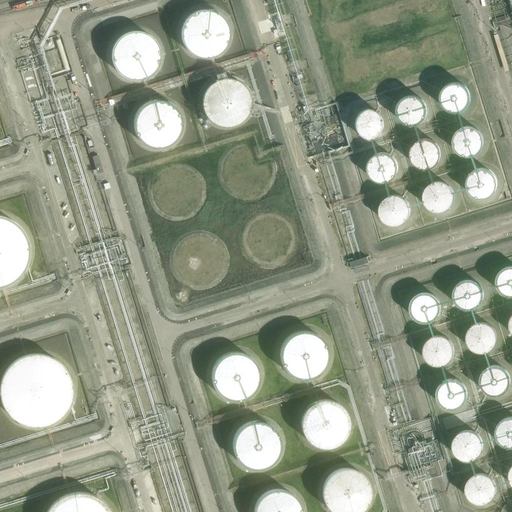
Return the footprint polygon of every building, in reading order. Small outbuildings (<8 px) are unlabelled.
[(230,30),(229,25),(228,20),(225,16),(223,13),(219,9),(214,6),(210,5),(205,4),(200,5),(196,6),(192,8),(188,11),(184,15),(182,19),(180,24),(179,29),(180,34),(181,39),(183,43),(186,47),(190,50),(195,53),(200,55),(204,55),(209,55),(214,53),(219,51),(222,48),(226,44),(228,39),(229,35),(230,30)] [(161,52),(161,46),(159,42),(157,38),(154,34),(151,31),(145,28),(141,26),(136,26),(132,26),(126,28),(122,30),(118,33),(114,37),(112,42),(111,46),(110,52),(110,56),(112,60),(114,65),(117,69),(121,72),(123,74),(126,75),(129,76),(135,77),(140,77),(144,76),(148,74),(153,71),(156,67),(159,62),(160,57),(161,52)] [(252,101),(252,97),(250,92),(248,87),(245,83),(242,80),(238,78),(232,76),(227,75),(221,75),(216,77),(212,79),(208,82),(205,85),(202,90),(200,95),(200,101),(200,106),(201,110),(203,114),(206,119),(210,122),(214,125),(220,126),(224,127),(228,127),(234,126),(239,124),(243,120),(247,116),(250,112),(251,107),(252,101)] [(472,99),(472,96),(472,93),(470,90),(469,88),(467,85),(464,84),(462,82),(459,81),(456,81),(453,82),(450,82),(447,84),(445,86),(443,88),(441,91),(440,94),(440,97),(440,100),(441,103),(442,105),(444,108),(446,110),(449,111),(452,113),(455,113),(458,113),(461,112),(464,111),(466,110),(468,107),(470,105),(471,102),(472,99)] [(182,121),(182,120),(182,115),(180,110),(178,107),(175,102),(170,99),(167,97),(163,96),(158,95),(153,95),(148,97),(144,99),(140,102),(136,107),(134,110),(133,115),(132,120),(133,125),(134,130),(136,134),(139,138),(143,141),(148,143),(153,145),(156,145),(162,145),(166,144),(171,141),(175,138),(177,135),(180,131),(182,126),(182,121)] [(427,112),(427,109),(427,106),(426,103),(424,101),(422,99),(420,97),(417,96),(415,95),(412,95),(409,95),(406,96),(404,97),(401,99),(399,101),(398,104),(397,107),(397,110),(397,112),(398,115),(399,118),(401,120),(403,122),(405,124),(408,125),(411,125),(414,125),(417,124),(419,123),(422,122),(424,120),(425,117),(427,115),(427,112)] [(385,126),(386,123),(385,120),(384,117),(382,114),(380,112),(378,110),(375,109),(372,108),(369,108),(366,108),(364,109),(361,111),(359,113),(357,115),(355,117),(354,120),(354,123),(354,126),(355,129),(356,132),(358,134),(360,136),(363,138),(365,139),(368,140),(371,140),(374,139),(377,138),(380,136),(382,134),(384,132),(385,129),(385,126)] [(484,145),(484,142),(484,139),(483,136),(482,133),(480,131),(478,129),(476,128),(473,126),(470,126),(467,126),(464,126),(462,128),(459,129),(457,131),(455,134),(454,136),(453,139),(453,142),(454,145),(455,148),(456,150),(458,153),(460,154),(463,156),(466,157),(469,157),(472,157),(475,156),(477,154),(480,153),(482,150),(483,148),(484,145)] [(440,159),(441,156),(441,153),(440,150),(439,148),(438,145),(436,143),(434,141),(431,140),(428,139),(426,139),(423,139),(420,140),(417,141),(415,143),(413,145),(412,148),(411,150),(411,153),(411,156),(411,159),(413,162),(414,164),(416,166),(419,167),(421,168),(424,169),(427,169),(430,168),(433,167),(435,166),(437,164),(439,161),(440,159)] [(399,171),(399,168),(399,165),(398,162),(397,160),(395,157),(393,155),(391,153),(388,152),(385,152),(382,152),(379,152),(376,153),(374,155),(371,157),(370,159),(368,162),(368,165),(367,168),(368,171),(369,174),(370,176),(372,179),(374,181),(377,182),(380,183),(383,183),(386,183),(389,182),(392,181),(394,179),(396,177),(398,174),(399,171)] [(97,174),(103,173),(98,155),(92,157),(97,174)] [(498,187),(498,184),(498,181),(497,178),(496,175),(494,173),(492,171),(489,169),(487,168),(484,168),(481,168),(478,168),(475,169),(472,171),(470,173),(468,176),(467,178),(466,181),(466,184),(467,187),(468,190),(469,193),(471,195),(474,197),(476,199),(479,199),(482,200),(485,199),(488,199),(491,197),(493,195),(495,193),(497,190),(498,187)] [(454,201),(455,198),(455,195),(454,192),(453,189),(451,187),(449,185),(447,183),(444,182),(441,181),(438,181),(435,182),(432,183),(430,184),(428,186),(426,189),(425,191),(424,194),(424,197),(424,200),(425,203),(427,205),(428,208),(431,209),(433,211),(436,212),(439,212),(442,212),(445,211),(448,210),(450,208),(452,206),(453,203),(454,201)] [(411,214),(411,211),(411,208),(410,205),(409,202),(407,200),(405,198),(403,196),(400,195),(397,194),(394,194),(391,195),(388,196),(386,198),(384,200),(382,202),(380,205),(380,208),(380,211),(380,214),(381,216),(382,219),(384,221),(387,223),(389,225),(392,225),(395,226),(398,226),(401,225),(404,223),(406,222),(408,219),(410,217),(411,214)] [(30,256),(31,250),(30,245),(29,239),(27,234),(24,229),(20,225),(16,221),(11,218),(6,215),(1,214),(0,213),(0,286),(1,287),(6,285),(11,283),(16,280),(20,276),(24,272),(27,267),(29,262),(30,256)] [(511,265),(510,266),(507,267),(505,268),(503,269),(501,271),(499,274),(498,276),(498,279),(498,282),(498,285),(499,287),(501,290),(503,292),(505,293),(507,294),(510,295),(511,295),(511,265)] [(484,296),(485,293),(484,290),(484,288),(482,285),(480,283),(478,281),(476,279),(473,279),(470,278),(467,278),(464,279),(462,280),(459,282),(457,284),(456,286),(455,289),(454,292),(454,295),(455,298),(456,300),(457,303),(459,305),(462,306),(464,308),(467,308),(470,308),(473,308),(476,307),(478,306),(480,304),(482,301),(484,299),(484,296)] [(440,309),(441,306),(440,303),(440,301),(438,298),(436,296),(434,294),(432,292),(429,292),(426,291),(423,292),(420,292),(418,294),(415,296),(414,298),(412,300),(411,303),(411,306),(411,309),(412,312),(414,314),(415,317),(418,318),(420,320),(423,321),(426,321),(429,321),(432,320),(434,318),(436,317),(438,314),(440,312),(440,309)] [(496,340),(497,337),(496,334),(496,331),(494,329),(492,327),(490,325),(487,324),(485,323),(482,323),(479,323),(476,324),(474,326),(471,328),(470,330),(469,333),(468,336),(468,338),(469,341),(470,344),(471,346),(473,348),(476,350),(479,351),(481,351),(484,351),(487,351),(490,349),(492,347),(494,345),(495,343),(496,340)] [(329,353),(329,352),(329,347),(327,342),(324,337),(321,333),(316,330),(312,328),(306,327),(303,327),(298,328),(293,329),(288,333),(285,336),(282,339),(280,344),(279,348),(279,353),(279,357),(281,363),(284,368),(288,371),(291,374),(295,376),(299,377),(305,377),(311,376),(315,375),(319,372),(322,370),(325,367),(327,362),(329,357),(329,353)] [(454,353),(454,350),(454,347),(453,344),(451,342),(450,340),(447,338),(445,336),(442,336),(439,335),(436,336),(434,336),(431,338),(429,340),(427,342),(426,344),(425,347),(425,350),(425,353),(426,355),(427,358),(429,360),(431,362),(434,363),(436,364),(439,364),(442,364),(445,363),(447,362),(450,360),(451,358),(453,355),(454,353)] [(261,372),(261,371),(260,367),(259,362),(257,358),(254,354),(251,351),(247,348),(241,346),(236,345),(230,346),(227,347),(222,349),(218,352),(214,356),(211,361),(210,366),(209,371),(209,375),(211,380),(213,384),(216,389),(219,392),(223,394),(229,396),(234,397),(239,397),(243,396),(248,394),(252,390),(256,387),(259,381),(260,376),(261,372)] [(75,395),(76,389),(75,383),(74,378),(72,372),(69,367),(65,363),(61,359),(56,356),(51,354),(45,352),(39,351),(33,352),(28,353),(22,355),(17,357),(13,361),(9,365),(5,370),(3,375),(1,380),(0,386),(0,392),(1,398),(3,403),(5,408),(9,413),(13,417),(17,421),(22,423),(28,425),(33,426),(39,427),(45,426),(51,424),(56,422),(61,419),(65,415),(69,411),(72,406),(74,400),(75,395)] [(510,382),(510,379),(510,377),(509,374),(508,371),(506,369),(504,367),(501,366),(499,365),(496,365),(493,365),(490,365),(488,366),(486,368),(484,370),(482,373),(481,375),(480,378),(480,381),(481,384),(482,386),(484,389),(486,391),(488,392),(490,393),(493,394),(496,394),(499,394),(501,393),(504,391),(506,390),(508,387),(509,385),(510,382)] [(467,396),(468,393),(467,391),(467,388),(465,385),(463,383),(461,381),(459,380),(456,379),(453,378),(450,378),(447,379),(445,380),(442,382),(440,384),(439,387),(438,389),(437,392),(437,395),(438,398),(439,400),(440,403),(442,405),(445,407),(447,408),(450,409),(453,409),(456,408),(459,407),(461,406),(463,404),(465,402),(467,399),(467,396)] [(350,420),(350,419),(350,414),(349,410),(346,406),(344,403),(340,399),(335,396),(331,395),(327,395),(324,395),(321,395),(317,396),(313,398),(309,401),(306,405),(304,409),(302,413),(301,418),(301,423),(303,427),(305,432),(308,436),(312,439),(316,442),(321,443),(325,444),(330,443),(334,442),(338,440),(342,437),(346,433),(348,430),(350,425),(350,420)] [(282,441),(282,440),(281,435),(280,431),(278,426),(275,422),(272,420),(267,417),(262,415),(257,415),(252,415),(247,416),(243,418),(239,422),(236,425),(233,429),(231,434),(231,439),(231,445),(232,449),(235,454),(238,458),(241,460),(246,463),(250,465),(256,466),(261,465),(265,464),(269,462),(274,458),(278,454),(280,450),(281,445),(282,441)] [(511,417),(510,418),(507,418),(505,419),(502,421),(500,423),(499,425),(498,428),(497,430),(497,433),(498,436),(499,438),(500,441),(502,442),(505,444),(507,445),(510,446),(511,445),(511,417)] [(483,448),(483,445),(483,442),(482,439),(481,437),(479,435),(477,433),(475,431),(472,430),(469,430),(466,430),(464,431),(461,432),(459,434),(457,436),(455,438),(454,441),(453,443),(453,446),(454,449),(455,452),(457,454),(459,456),(461,458),(463,459),(466,460),(469,460),(472,459),(475,459),(477,457),(479,455),(481,453),(482,451),(483,448)] [(373,489),(373,488),(373,484),(372,479),(369,474),(366,471),(362,467),(358,465),(353,464),(348,463),(343,464),(338,465),(335,467),(330,471),(327,474),(325,479),(324,484),(323,488),(324,493),(325,498),(327,502),(330,506),(335,509),(339,511),(356,511),(362,510),(365,507),(369,503),(371,499),(373,494),(373,489)] [(495,491),(496,488),(495,485),(495,483),(493,480),(492,478),(490,476),(487,475),(485,474),(482,474),(479,474),(477,474),(474,476),(472,477),(470,479),(469,481),(468,484),(467,486),(467,489),(468,492),(469,494),(470,497),(472,499),(474,500),(477,501),(479,502),(482,502),(485,502),(487,501),(490,499),(492,498),(493,496),(495,493),(495,491)] [(303,511),(304,510),(303,506),(302,501),(300,496),(297,492),(293,489),(289,487),(284,485),(279,484),(274,485),(270,486),(264,488),(261,491),(257,495),(255,499),(253,504),(252,509),(252,511),(303,511)] [(113,511),(111,507),(107,503),(103,499),(99,496),(94,493),(88,492),(83,491),(77,491),(72,492),(67,493),(62,496),(57,499),(53,503),(50,507),(47,511),(46,511),(113,511)]
